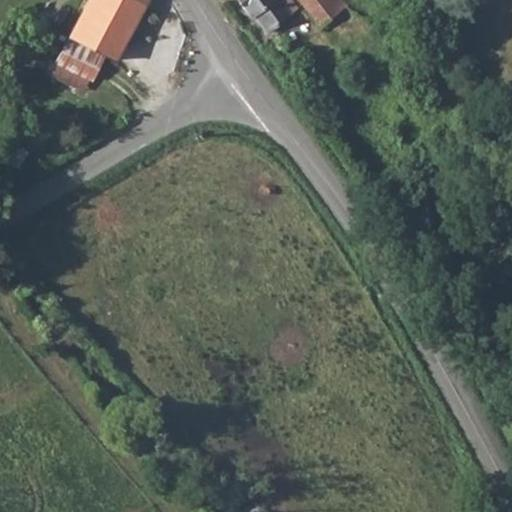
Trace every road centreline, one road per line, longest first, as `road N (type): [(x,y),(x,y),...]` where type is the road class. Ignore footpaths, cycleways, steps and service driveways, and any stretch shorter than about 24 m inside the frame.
road 1 (tertiary): [(247,84),(394,292),(511,507)]
road 2 (unclassified): [(0,225),(247,84)]
